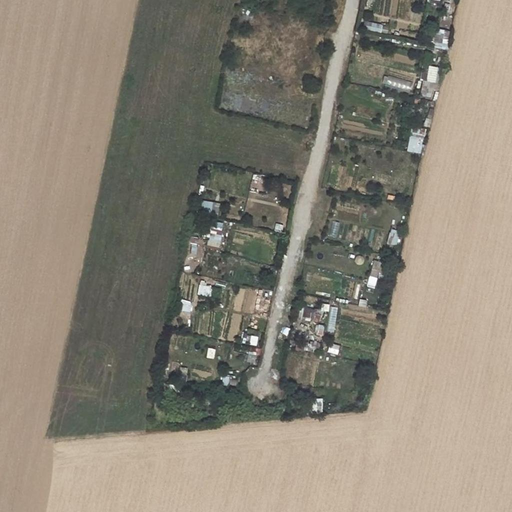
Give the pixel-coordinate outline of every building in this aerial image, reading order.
[(435,82),(436,67),(427,66),(426,82),(435,82)] [(386,75),(383,85),(408,92),(411,82),(386,75)] [(407,152),(421,153),(422,133),(408,132),(407,152)] [(218,204),(203,201),(201,211),(216,214),(218,204)] [(208,246),(220,246),(221,223),(208,222),(208,246)] [(300,321),(318,323),(319,310),(301,308),(300,321)]
